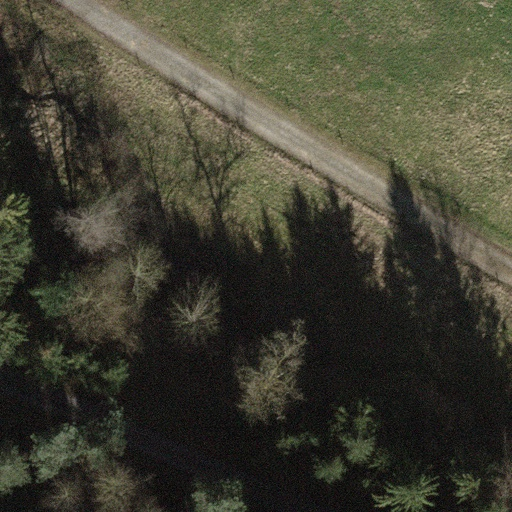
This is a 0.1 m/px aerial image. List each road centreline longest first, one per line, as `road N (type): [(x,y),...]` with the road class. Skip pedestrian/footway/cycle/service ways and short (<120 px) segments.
road 1 (track): [(75,0),(511,273)]
road 2 (track): [(338,511),(0,373)]
